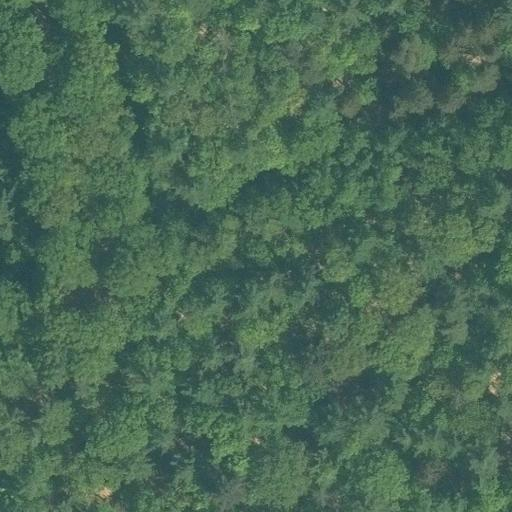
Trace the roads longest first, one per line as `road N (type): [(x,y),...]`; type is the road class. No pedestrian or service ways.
road 1 (track): [(38,0),(170,511)]
road 2 (tertiary): [(273,511),(321,409),(376,326),(421,270),(511,196)]
